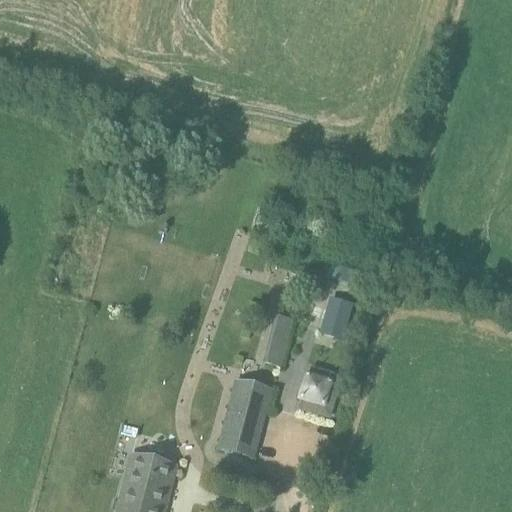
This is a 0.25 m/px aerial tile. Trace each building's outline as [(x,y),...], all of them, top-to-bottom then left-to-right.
[(353,306),(332,300),(322,331),(343,338),(353,306)] [(262,365),(278,369),(291,322),(274,317),(262,365)] [(302,395),(298,410),(327,419),(330,420),(341,380),(310,371),(309,372),(302,395)] [(252,460),(269,394),(236,385),(218,451),(252,460)] [(163,511),(175,470),(130,458),(116,511),(163,511)]
